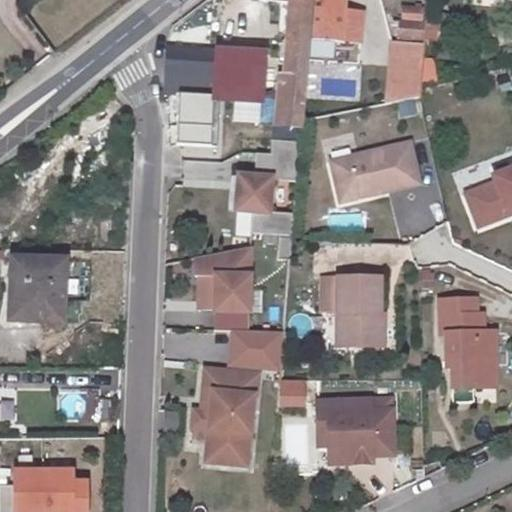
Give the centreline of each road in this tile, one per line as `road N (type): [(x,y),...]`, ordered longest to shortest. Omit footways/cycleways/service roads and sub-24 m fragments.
road 1 (residential): [(114,43),(145,110),(135,511)]
road 2 (residential): [(511,279),(425,236),(420,155)]
road 3 (secondary): [(0,135),(114,43)]
road 4 (residential): [(511,461),(392,511)]
